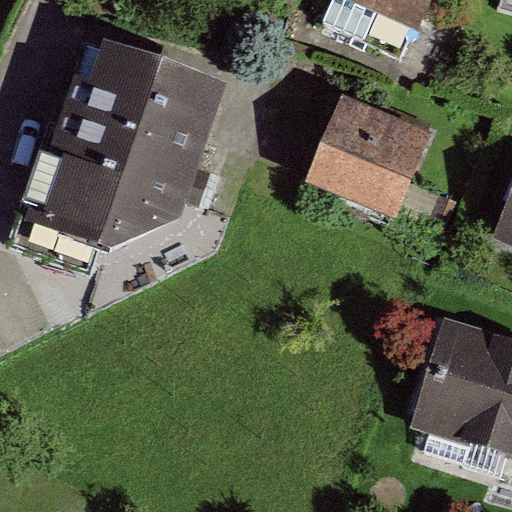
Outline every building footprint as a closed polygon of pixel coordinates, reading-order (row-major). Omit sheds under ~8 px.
[(280,0),(301,9),(306,0),(280,0)] [(440,0),(335,0),(421,41),(440,0)] [(232,94),(106,51),(91,88),(77,85),(48,166),(36,162),(21,208),(34,215),(29,233),(108,261),(182,227),(232,94)] [(395,209),(430,124),(341,87),(306,172),(395,209)] [(511,245),(511,195),(493,236),(511,245)] [(511,344),(477,327),(421,435),(511,482),(511,344)]
